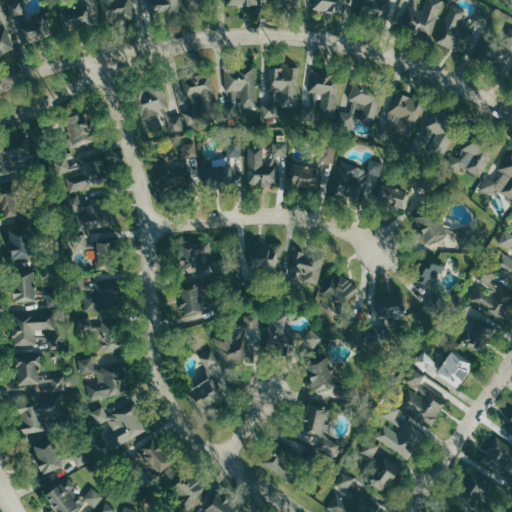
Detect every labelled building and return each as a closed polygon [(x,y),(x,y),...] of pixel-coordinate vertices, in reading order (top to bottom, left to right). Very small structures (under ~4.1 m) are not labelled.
[(21,0),(12,2),(19,42),(52,36),(48,12),(25,16),(22,0),(21,0)] [(96,25),(93,0),(77,0),(78,6),(61,8),(63,28),(96,25)] [(102,0),(105,22),(135,18),(132,0),(102,0)] [(179,12),(178,0),(142,0),(143,12),(179,12)] [(314,0),(314,10),(344,13),(345,0),(314,0)] [(357,0),(355,13),(386,18),(389,0),(357,0)] [(444,0),(427,0),(424,11),(417,8),(419,0),(412,0),(404,26),(433,36),(444,0)] [(438,42),(466,53),(476,29),(461,23),(467,9),(454,4),(438,42)] [(479,60),(504,70),(511,52),(511,26),(502,47),(488,40),(479,60)] [(0,34),(0,53),(2,52),(4,54),(15,49),(7,31),(0,34)] [(259,107),(256,66),(225,68),(227,92),(232,92),(233,105),(226,105),(227,117),(234,117),(234,109),(259,107)] [(299,67),(270,67),(270,89),(277,89),(277,103),(265,104),(265,122),(283,122),(283,104),(299,104),(299,67)] [(309,92),(315,92),(314,109),(305,109),(305,117),(317,118),(317,115),(337,117),(340,76),(311,74),(309,92)] [(376,120),(384,89),(355,81),(350,100),(354,101),(351,113),(342,111),(338,124),(355,128),(358,116),(376,120)] [(134,95),(151,141),(187,127),(182,114),(173,117),(161,84),(134,95)] [(386,128),(412,137),(425,103),(398,93),(386,128)] [(68,146),(90,144),(87,112),(65,114),(68,146)] [(448,159),(455,125),(431,120),(426,140),(415,138),(413,151),(448,159)] [(0,149),(0,174),(17,171),(16,162),(31,159),(28,137),(0,141),(0,144),(1,149),(0,149)] [(484,176),(493,149),(466,140),(460,157),(452,154),(447,165),(461,170),(461,168),(484,176)] [(192,186),(189,159),(198,159),(196,143),(182,144),(185,166),(176,167),(174,150),(158,152),(162,189),(192,186)] [(228,143),(228,157),(243,157),(242,143),(228,143)] [(250,146),(249,184),(288,184),(288,143),(274,143),(274,164),(265,164),(265,146),(250,146)] [(321,160),(335,163),(338,145),(324,143),(321,160)] [(511,150),(499,170),(502,171),(496,181),(487,176),(480,188),(493,196),(497,190),(511,198),(511,150)] [(80,160),(84,172),(66,178),(71,192),(110,179),(106,168),(124,162),(121,154),(112,158),(110,152),(101,156),(100,153),(80,160)] [(52,162),(58,176),(73,170),(66,155),(52,162)] [(336,192),(366,199),(368,190),(376,191),(383,162),(370,159),(368,168),(343,162),(336,192)] [(205,187),(235,184),(233,164),(203,167),(205,187)] [(321,168),(294,165),(292,186),(319,189),(321,168)] [(412,191),(383,185),(379,203),(408,209),(412,191)] [(0,200),(5,218),(20,214),(13,190),(0,194),(0,200)] [(85,209),(80,195),(67,200),(80,235),(115,221),(107,200),(85,209)] [(415,219),(426,244),(448,235),(438,210),(415,219)] [(31,258),(30,226),(9,226),(11,259),(31,258)] [(499,243),(511,248),(511,233),(505,231),(499,243)] [(121,251),(115,235),(89,245),(85,233),(71,238),(76,252),(85,248),(90,262),(121,251)] [(197,282),(223,270),(218,259),(209,263),(198,239),(178,248),(189,273),(192,271),(197,282)] [(251,272),(280,271),(279,246),(250,247),(251,272)] [(511,257),(503,251),(494,265),(511,276),(511,257)] [(325,258),(297,252),(291,278),(320,284),(325,258)] [(444,263),(423,255),(413,281),(434,289),(444,263)] [(472,306),(508,317),(511,303),(511,288),(493,283),(497,271),(484,268),(472,306)] [(13,302),(36,301),(34,271),(11,272),(13,302)] [(86,311),(118,310),(117,279),(95,280),(95,294),(85,294),(86,311)] [(183,314),(202,312),(200,286),(181,287),(183,314)] [(408,316),(401,293),(375,301),(383,327),(400,322),(399,319),(408,316)] [(471,304),(459,300),(455,313),(467,316),(471,304)] [(37,345),(37,330),(56,329),(56,312),(13,313),(14,345),(37,345)] [(289,313),(269,312),(268,345),(287,346),(289,313)] [(255,355),(248,333),(262,328),(257,313),(245,317),(247,324),(236,328),(239,334),(217,341),(226,365),(255,355)] [(463,341),(483,353),(496,329),(476,318),(463,341)] [(119,352),(118,319),(102,320),(103,325),(91,326),(91,319),(82,320),(82,331),(96,330),(97,353),(119,352)] [(301,335),(292,345),(306,358),(323,338),(312,328),(304,338),(301,335)] [(438,374),(461,387),(474,361),(451,349),(438,374)] [(210,380),(191,387),(199,410),(223,401),(216,380),(225,377),(216,350),(202,355),(210,380)] [(415,362),(426,372),(436,361),(425,351),(415,362)] [(17,385),(38,384),(38,366),(41,365),(41,354),(16,355),(17,385)] [(95,372),(94,358),(80,359),(81,373),(95,372)] [(314,392),(336,384),(327,359),(305,366),(314,392)] [(91,399),(128,393),(124,364),(97,368),(99,382),(88,384),(91,399)] [(428,387),(421,384),(426,374),(413,368),(406,383),(425,392),(428,387)] [(67,390),(66,376),(52,377),(53,390),(67,390)] [(449,399),(429,387),(424,397),(409,388),(400,404),(434,424),(449,399)] [(50,430),(49,419),(65,417),(63,398),(18,403),(22,433),(50,430)] [(396,420),(401,407),(390,402),(384,414),(396,420)] [(330,409),(308,403),(299,437),(308,439),(310,433),(322,437),(330,409)] [(121,445),(146,431),(132,406),(110,417),(104,406),(92,412),(99,425),(108,421),(121,445)] [(378,437),(407,457),(424,432),(408,421),(400,433),(387,424),(378,437)] [(324,433),(317,447),(335,457),(342,443),(324,433)] [(52,437),(30,443),(40,475),(62,468),(52,437)] [(511,473),(511,444),(494,437),(483,465),(501,472),(502,470),(511,473)] [(374,458),(380,445),(367,439),(361,453),(374,458)] [(172,463),(155,440),(134,456),(145,470),(150,466),(157,474),(172,463)] [(92,460),(85,447),(72,454),(79,467),(92,460)] [(367,481),(385,493),(401,467),(382,456),(367,481)] [(454,496),(471,511),(476,511),(498,487),(478,469),(454,496)] [(336,484),(349,491),(355,478),(343,471),(336,484)] [(174,492),(179,494),(173,504),(188,511),(191,511),(205,486),(183,474),(174,492)] [(44,495),(55,511),(72,511),(89,501),(94,507),(104,499),(96,487),(81,498),(68,479),(44,495)] [(339,493),(328,507),(334,511),(370,511),(377,504),(355,488),(347,499),(339,493)] [(237,511),(239,508),(212,492),(202,510),(205,511),(237,511)]
